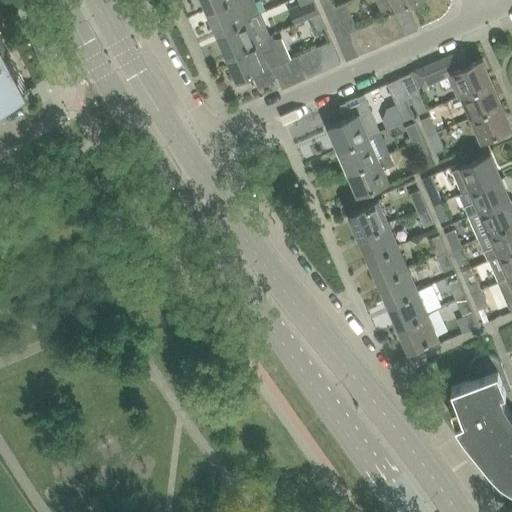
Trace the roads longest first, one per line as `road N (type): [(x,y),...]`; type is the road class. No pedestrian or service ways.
road 1 (secondary): [(452,511),(184,151),(123,57),(98,0)]
road 2 (secondary): [(63,0),(157,168),(405,511)]
road 3 (residential): [(491,511),(209,136)]
road 4 (residential): [(209,136),(475,18)]
road 5 (residential): [(30,0),(70,94),(0,135)]
road 6 (residential): [(209,136),(134,0)]
